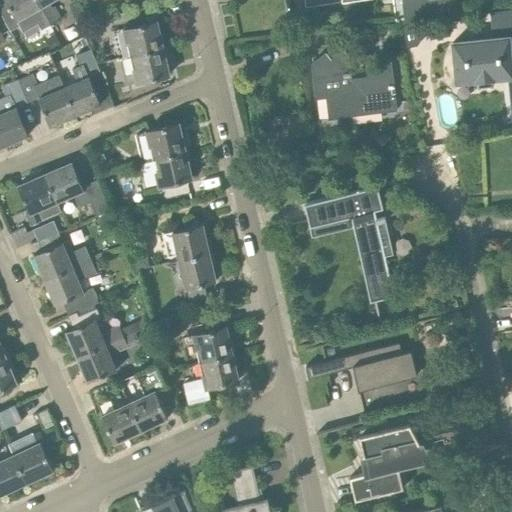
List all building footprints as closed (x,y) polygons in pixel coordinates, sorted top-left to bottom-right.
[(51,24),(37,0),(5,0),(17,20),(32,11),(36,17),(33,18),(40,30),(51,24)] [(37,0),(51,24),(62,18),(55,6),(53,7),(49,2),(52,0),(37,0)] [(404,20),(430,17),(428,0),(403,4),(404,20)] [(430,17),(453,14),(451,0),(432,0),(428,0),(430,17)] [(124,29),(130,56),(163,47),(157,21),(124,29)] [(402,27),(406,47),(418,45),(427,29),(425,22),(402,27)] [(511,67),(509,37),(453,43),(457,83),(477,81),(478,88),(493,87),(493,79),(511,77),(511,67)] [(163,47),(130,56),(137,83),(170,75),(163,47)] [(64,88),(75,115),(101,105),(89,77),(100,73),(90,49),(79,54),(84,64),(71,70),(77,83),(64,88)] [(350,58),(344,51),(331,60),(326,53),(314,62),(313,62),(317,98),(332,96),(335,118),(397,111),(390,53),(365,56),(368,76),(354,78),(351,57),(350,58)] [(395,72),(400,80),(411,72),(406,64),(395,72)] [(18,80),(27,103),(39,98),(50,126),(75,115),(64,88),(59,75),(37,84),(33,73),(18,80)] [(0,138),(3,146),(28,135),(16,108),(27,103),(18,80),(5,85),(9,96),(0,99),(0,138)] [(412,109),(411,100),(402,101),(403,110),(412,109)] [(153,159),(186,152),(180,123),(147,131),(153,159)] [(192,178),(186,152),(153,159),(159,186),(192,178)] [(72,162),(46,174),(57,201),(76,193),(81,204),(90,200),(97,216),(110,210),(98,180),(83,187),(72,162)] [(62,212),(57,201),(46,174),(18,185),(28,210),(26,211),(31,225),(42,220),(62,212)] [(395,295),(375,211),(383,209),(378,186),(305,203),(310,226),(352,217),(371,301),(395,295)] [(34,230),(39,244),(59,235),(54,221),(34,230)] [(180,260),(209,253),(202,224),(173,231),(180,260)] [(59,235),(39,244),(43,251),(34,255),(45,281),(92,261),(87,250),(75,255),(76,258),(70,260),(59,235)] [(150,265),(146,252),(133,256),(137,269),(150,265)] [(216,282),(209,253),(180,260),(187,289),(216,282)] [(92,261),(45,281),(56,306),(63,303),(68,316),(96,305),(101,303),(95,289),(84,293),(77,276),(83,274),(83,276),(96,271),(92,261)] [(458,306),(456,298),(448,300),(450,308),(458,306)] [(96,305),(68,316),(73,328),(66,331),(77,357),(124,337),(120,327),(108,333),(108,335),(103,337),(95,320),(101,317),(96,305)] [(200,362),(233,355),(226,327),(194,334),(200,362)] [(136,333),(124,337),(77,357),(88,383),(116,371),(109,354),(115,351),(116,353),(140,343),(136,333)] [(402,353),(399,343),(367,351),(366,349),(360,351),(361,353),(306,366),(309,377),(353,367),(359,390),(417,376),(411,351),(402,353)] [(233,355),(200,362),(204,379),(184,383),(189,405),(210,400),(208,388),(239,381),(233,355)] [(6,357),(0,360),(0,390),(17,383),(6,357)] [(147,394),(128,403),(140,431),(168,419),(157,394),(169,389),(159,367),(139,375),(147,394)] [(140,431),(128,403),(102,415),(114,443),(140,431)] [(0,424),(3,430),(21,422),(14,406),(0,412),(0,424)] [(356,500),(403,489),(398,467),(428,460),(410,425),(359,437),(368,473),(350,477),(356,500)] [(454,430),(444,432),(445,437),(446,442),(456,440),(454,430)] [(8,442),(14,454),(26,482),(53,470),(43,447),(46,446),(39,431),(34,434),(32,431),(8,442)] [(0,493),(26,482),(14,454),(0,460),(0,493)] [(261,500),(253,466),(230,471),(238,505),(224,509),(224,511),(270,511),(268,499),(261,500)] [(484,488),(483,481),(460,485),(462,492),(484,488)] [(190,511),(189,511),(192,510),(184,492),(144,510),(145,511),(190,511)] [(444,511),(441,497),(408,505),(410,511),(444,511)]
